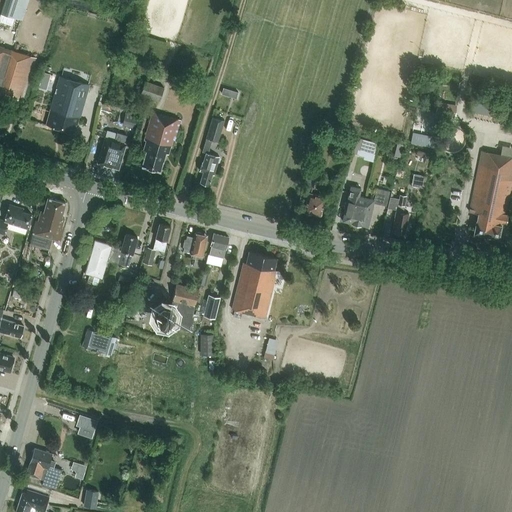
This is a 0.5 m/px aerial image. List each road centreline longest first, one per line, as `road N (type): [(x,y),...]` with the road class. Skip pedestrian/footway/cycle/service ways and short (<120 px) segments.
road 1 (secondary): [(511,271),(303,240),(87,185)]
road 2 (secondary): [(0,492),(87,185)]
road 3 (unknown): [(239,0),(174,207)]
